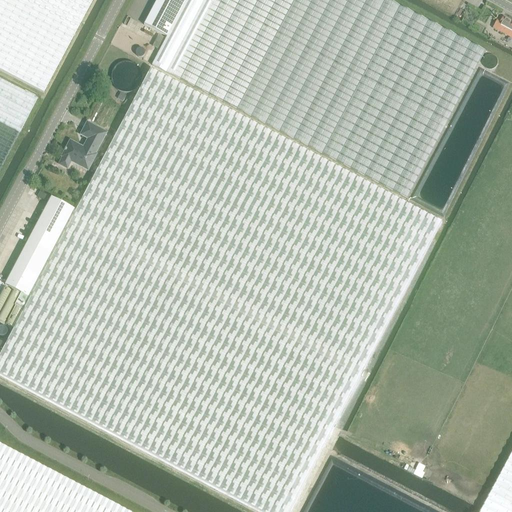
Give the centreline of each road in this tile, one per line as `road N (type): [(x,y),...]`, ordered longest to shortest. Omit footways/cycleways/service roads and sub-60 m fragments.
road 1 (unclassified): [(0,220),(118,0)]
road 2 (unclassified): [(0,413),(16,431),(170,511)]
